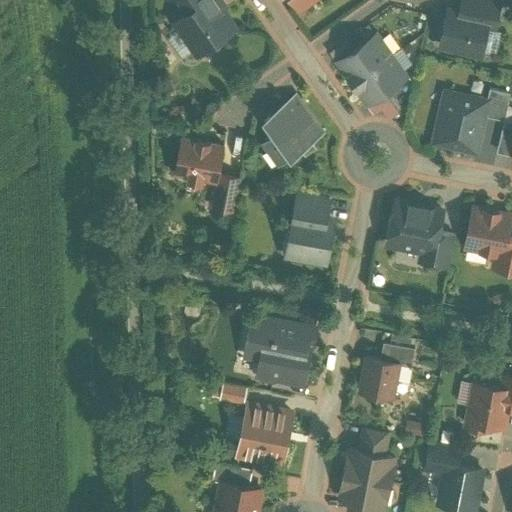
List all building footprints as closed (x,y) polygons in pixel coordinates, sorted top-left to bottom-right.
[(222,0),(163,0),(174,15),(166,22),(194,59),(242,26),(222,0)] [(314,0),(292,0),(299,10),(314,0)] [(464,0),(461,15),(445,11),(436,45),(477,56),(485,27),(495,30),(501,7),(472,0),(464,0)] [(353,81),(391,54),(376,33),(354,49),(338,60),(353,81)] [(338,60),(354,49),(347,39),(329,51),(336,61),(338,60)] [(404,72),(391,54),(353,81),(368,102),(384,90),(402,78),(404,72)] [(296,89),(260,113),(288,155),(325,131),(296,89)] [(368,102),(366,103),(373,113),(391,100),(384,90),(368,102)] [(485,100),(443,90),(432,140),(474,150),(481,116),(485,100)] [(481,116),(500,121),(506,94),(488,90),(485,100),(481,116)] [(222,144),(179,136),(172,172),(215,180),(216,171),(222,144)] [(231,209),(237,175),(216,171),(215,180),(210,205),(231,209)] [(327,193),(294,187),(280,258),(323,267),(333,219),(322,217),(327,193)] [(442,208),(394,199),(386,242),(418,248),(416,261),(448,267),(453,238),(437,235),(442,208)] [(511,214),(471,206),(463,246),(492,252),(489,268),(511,272),(511,235),(508,235),(511,214)] [(305,324),(248,314),(240,358),(257,361),(253,379),(304,388),(309,357),(300,355),(305,324)] [(410,350),(384,345),(381,359),(399,363),(407,364),(410,350)] [(381,359),(364,356),(357,391),(392,398),(399,363),(381,359)] [(499,386),(470,381),(463,429),(487,433),(489,422),(506,425),(508,411),(511,411),(511,373),(501,372),(499,386)] [(224,383),(221,401),(242,405),(245,388),(224,383)] [(292,414),(246,405),(236,455),(282,464),(292,414)] [(406,420),(405,429),(428,433),(429,423),(406,420)] [(461,447),(430,441),(425,468),(445,471),(439,507),(468,511),(477,511),(486,469),(458,464),(461,447)] [(349,449),(344,473),(389,481),(394,457),(349,449)] [(221,481),(241,486),(243,474),(214,468),(212,480),(221,481)] [(384,509),(389,481),(344,473),(340,497),(349,499),(346,511),(371,511),(373,507),(384,509)] [(241,486),(221,481),(214,511),(254,511),(260,490),(241,486)]
